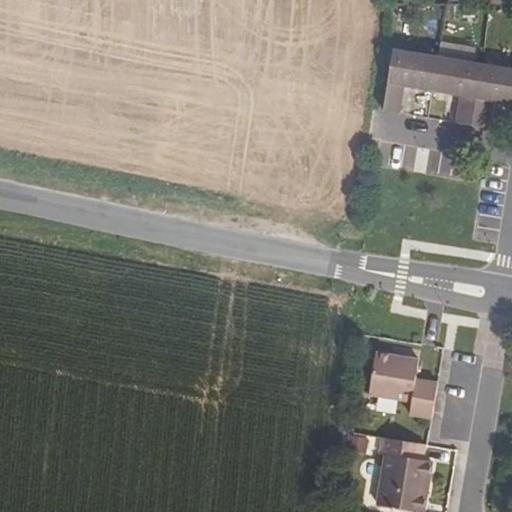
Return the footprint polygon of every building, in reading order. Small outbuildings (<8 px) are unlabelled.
[(392,50),(383,112),(399,114),(404,87),(433,92),(461,96),(456,124),(488,129),(493,101),(511,104),(511,70),(484,66),(438,58),(392,50)] [(370,394),(413,401),(411,415),(432,418),(438,384),(417,380),(420,360),(377,353),(370,394)] [(346,436),(345,452),(364,453),(365,437),(346,436)] [(387,455),(378,505),(417,511),(420,495),(427,496),(432,461),(423,460),(426,445),(383,438),(381,454),(387,455)] [(417,511),(420,511),(424,511),(427,496),(420,495),(417,511)]
